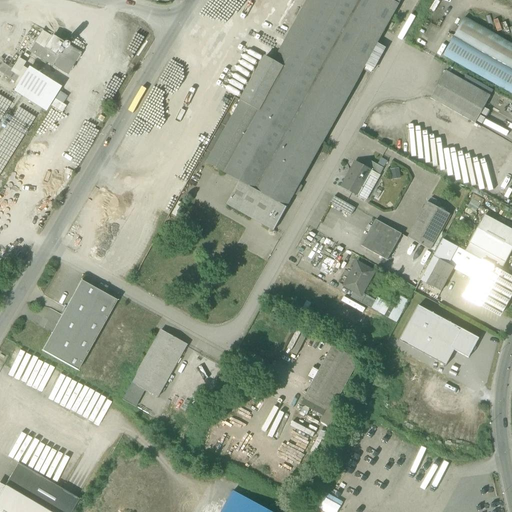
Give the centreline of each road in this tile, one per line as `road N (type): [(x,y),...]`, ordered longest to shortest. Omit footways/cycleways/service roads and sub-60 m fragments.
road 1 (residential): [(47,243),(229,344),(371,91),(400,73)]
road 2 (residential): [(47,243),(182,23)]
road 3 (residential): [(511,346),(501,392),(511,497)]
road 4 (residential): [(0,343),(128,419)]
